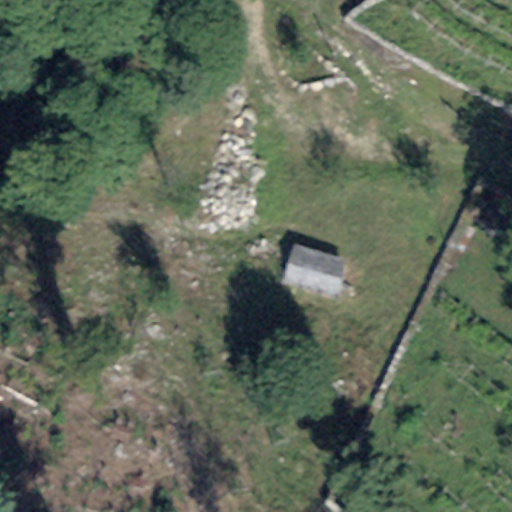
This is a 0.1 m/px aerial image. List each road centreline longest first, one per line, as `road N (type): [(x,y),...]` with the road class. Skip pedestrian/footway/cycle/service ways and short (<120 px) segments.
road 1 (track): [(312,0),(353,59),(511,168)]
road 2 (track): [(286,140),(367,135),(433,115)]
road 3 (track): [(253,0),(253,75),(286,140)]
